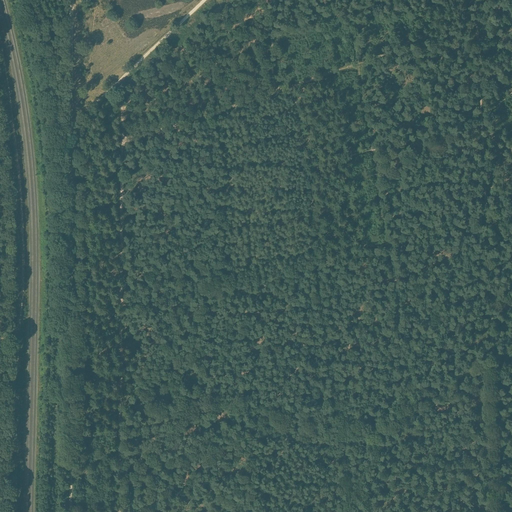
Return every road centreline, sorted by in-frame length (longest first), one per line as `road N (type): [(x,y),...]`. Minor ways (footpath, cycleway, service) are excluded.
road 1 (track): [(501,511),(475,0)]
road 2 (track): [(70,511),(73,0)]
road 3 (track): [(119,395),(335,425)]
road 4 (track): [(335,425),(374,430),(457,372),(511,348)]
